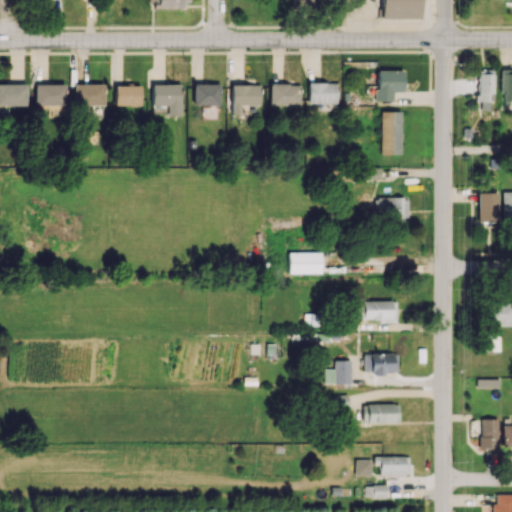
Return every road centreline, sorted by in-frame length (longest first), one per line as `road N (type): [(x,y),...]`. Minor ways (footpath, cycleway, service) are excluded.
road 1 (residential): [(444,40),(444,511)]
road 2 (tertiary): [(444,40),(0,43)]
